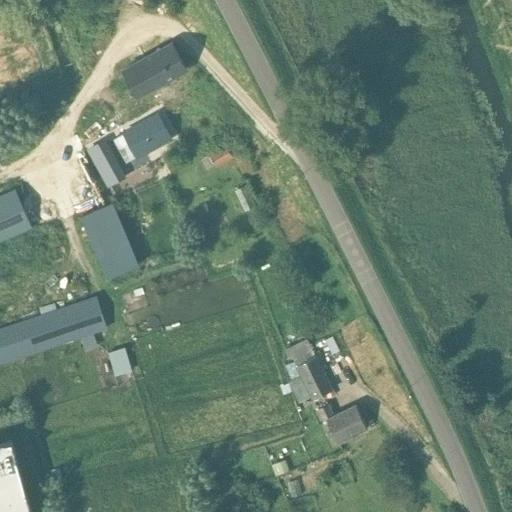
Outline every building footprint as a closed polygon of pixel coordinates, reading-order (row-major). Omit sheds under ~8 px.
[(174,46),(126,72),(133,87),(138,96),(187,69),(174,46)] [(157,115),(114,139),(126,163),(170,138),(157,115)] [(0,154),(29,142),(22,125),(0,135),(0,154)] [(87,151),(107,186),(126,176),(106,140),(87,151)] [(226,146),(209,156),(199,162),(205,174),(233,158),(226,146)] [(246,186),(234,191),(244,212),(256,207),(246,186)] [(83,199),(89,213),(81,216),(107,277),(138,264),(107,189),(83,199)] [(0,197),(0,239),(29,226),(14,192),(0,197)] [(133,222),(137,233),(145,230),(141,219),(133,222)] [(0,362),(106,328),(96,297),(0,329),(0,362)] [(297,367),(301,376),(289,382),(300,404),(311,398),(312,399),(333,389),(309,340),(285,351),(289,359),(293,357),(297,367)] [(108,353),(115,376),(139,369),(132,345),(108,353)] [(328,404),(318,408),(324,421),(328,419),(339,442),(367,428),(356,405),(334,416),(328,404)] [(11,441),(0,444),(0,511),(31,511),(11,441)] [(285,460),(271,465),(275,476),(289,471),(285,460)] [(319,475),(309,478),(313,492),(323,489),(319,475)]
